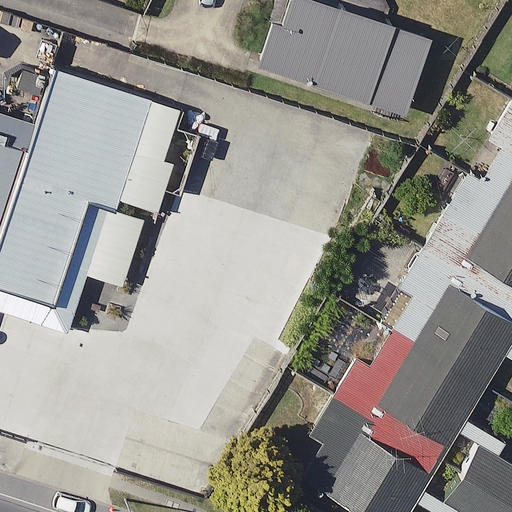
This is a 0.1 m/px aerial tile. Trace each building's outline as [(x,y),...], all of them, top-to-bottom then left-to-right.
[(436,36),(327,0),(291,0),(271,64),(412,110),(436,36)] [(0,200),(7,177),(37,63),(0,49),(0,200)] [(149,104),(37,63),(7,177),(112,206),(149,104)] [(511,95),(411,279),(385,264),(369,293),(382,300),(375,313),(396,324),(376,361),(360,352),(316,432),(331,441),(307,483),(360,511),(416,511),(422,503),(438,511),(511,511),(511,454),(507,452),(511,442),(511,435),(472,414),(506,353),(511,356),(511,95)] [(7,177),(0,200),(0,311),(66,336),(92,253),(109,212),(79,201),(7,177)]
